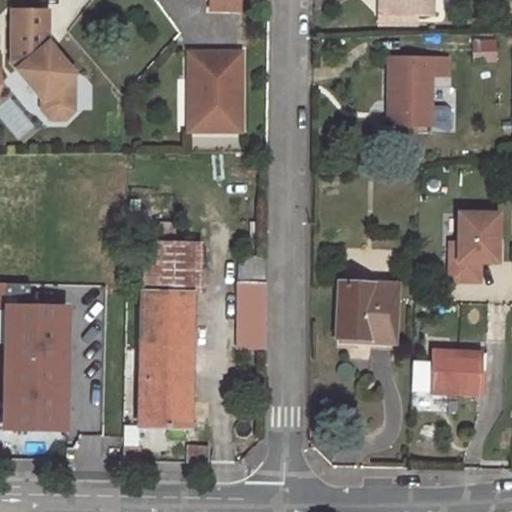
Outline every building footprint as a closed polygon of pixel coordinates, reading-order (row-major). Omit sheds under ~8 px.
[(240,0),(210,0),(211,11),(241,12),(240,0)] [(376,0),(376,23),(417,24),(418,13),(387,12),(387,0),(376,0)] [(387,0),(387,12),(418,13),(431,13),(431,0),(387,0)] [(40,49),(41,12),(11,12),(10,64),(41,101),(40,111),(49,120),(62,120),(71,111),(72,76),(47,45),(40,49)] [(240,55),(187,54),(187,81),(197,81),(196,108),(192,108),(192,134),(240,134),(240,55)] [(447,78),(448,58),(384,58),(384,126),(430,126),(430,78),(447,78)] [(456,261),(448,261),(448,282),(478,282),(478,262),(495,263),(496,215),(457,214),(456,243),(456,261)] [(173,238),(173,224),(150,224),(150,237),(173,238)] [(196,293),(198,244),(143,242),(142,293),(189,293),(196,293)] [(264,257),(238,257),(238,282),(264,283),(264,257)] [(392,344),(394,287),(336,284),(334,338),(370,340),(370,343),(392,344)] [(137,427),(187,428),(189,293),(142,293),(139,293),(137,427)] [(477,396),(479,352),(430,350),(428,394),(477,396)] [(206,462),(207,448),(185,448),(184,462),(206,462)]
